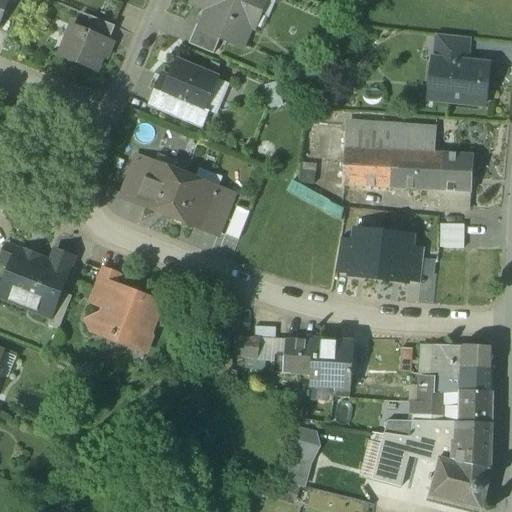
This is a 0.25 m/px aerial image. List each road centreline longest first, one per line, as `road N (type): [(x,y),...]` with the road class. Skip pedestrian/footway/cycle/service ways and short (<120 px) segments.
road 1 (residential): [(511,333),(325,314),(72,225)]
road 2 (residential): [(108,122),(158,0)]
